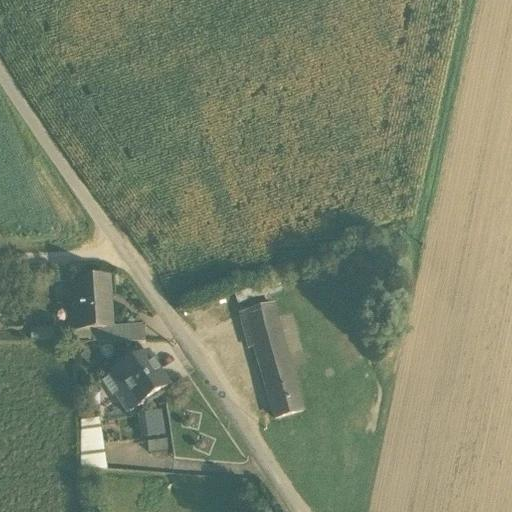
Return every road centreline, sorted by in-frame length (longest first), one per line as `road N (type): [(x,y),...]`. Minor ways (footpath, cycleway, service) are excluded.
road 1 (unclassified): [(300,511),(0,70)]
road 2 (track): [(0,258),(121,251)]
